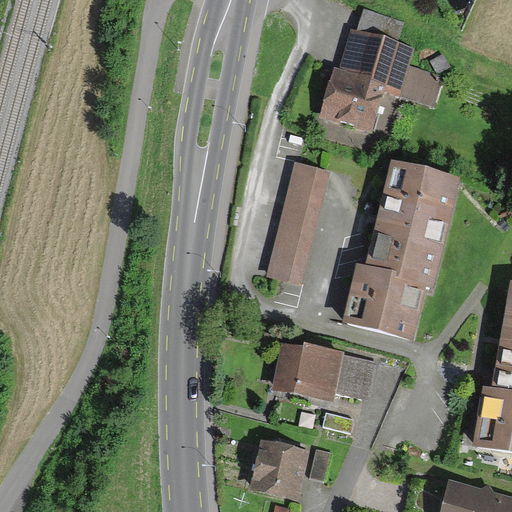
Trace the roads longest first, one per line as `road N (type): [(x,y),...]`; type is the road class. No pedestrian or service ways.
road 1 (residential): [(160,0),(87,363),(0,505)]
road 2 (primary): [(191,229),(178,361),(186,511)]
road 3 (primary): [(224,0),(202,51),(187,140),(191,229)]
road 4 (primary): [(191,229),(217,146),(236,0)]
road 5 (residential): [(328,511),(394,373)]
